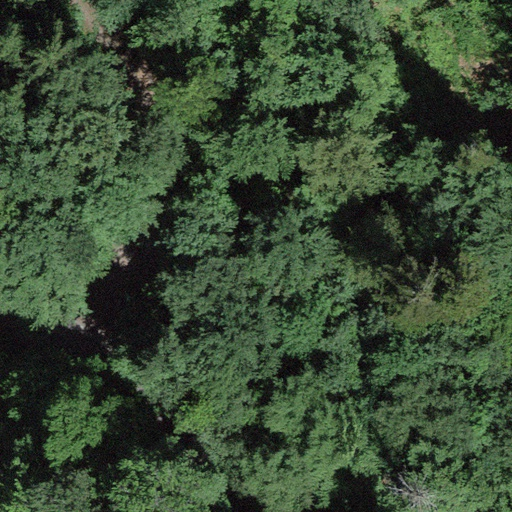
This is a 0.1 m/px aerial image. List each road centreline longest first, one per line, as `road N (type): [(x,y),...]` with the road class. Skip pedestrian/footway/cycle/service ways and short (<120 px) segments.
road 1 (track): [(79,0),(139,72),(161,144),(152,202),(114,292),(70,349)]
road 2 (tertiary): [(262,511),(0,291)]
